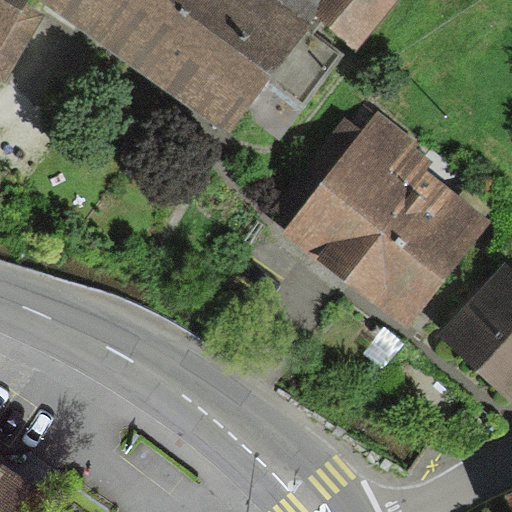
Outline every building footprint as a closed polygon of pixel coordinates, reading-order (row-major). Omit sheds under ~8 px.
[(0,0),(0,32),(17,0),(0,0)] [(32,0),(26,8),(220,155),(325,18),(300,0),(32,0)] [(399,0),(325,0),(369,36),(399,0)] [(486,209),(370,119),(289,223),(405,313),(486,209)] [(511,397),(511,285),(499,272),(432,341),(501,409),(511,397)] [(0,511),(28,511),(25,509),(28,505),(31,507),(35,501),(0,477),(0,511)]
